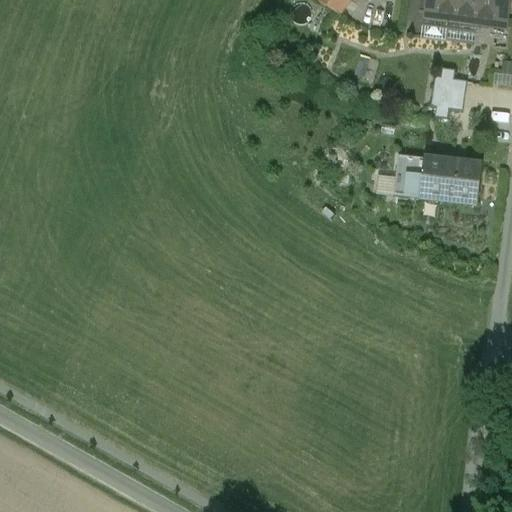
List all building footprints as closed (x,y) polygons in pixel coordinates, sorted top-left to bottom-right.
[(310,0),(313,2),(305,14),(331,31),(351,0),(310,0)] [(474,0),(430,0),(427,18),(471,24),(474,0)] [(507,0),(474,0),(471,24),(503,28),(507,0)] [(470,46),(445,42),(442,66),(467,70),(470,46)] [(467,70),(442,66),(433,122),(458,126),(467,70)] [(479,168),(427,163),(423,202),(475,207),(479,168)]
